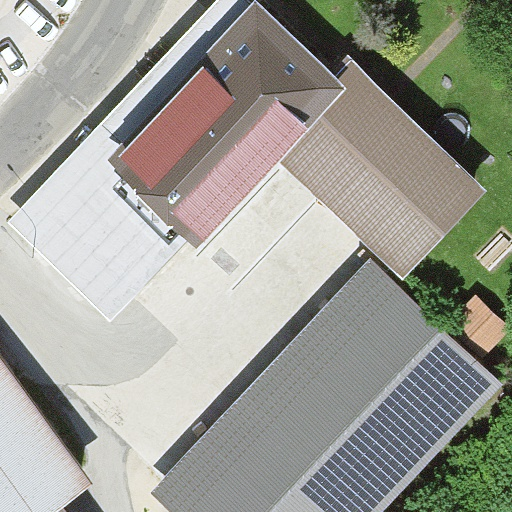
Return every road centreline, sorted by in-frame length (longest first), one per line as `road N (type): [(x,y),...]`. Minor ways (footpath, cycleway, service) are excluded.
road 1 (residential): [(131,511),(115,404),(0,263)]
road 2 (tertiary): [(0,153),(120,0)]
